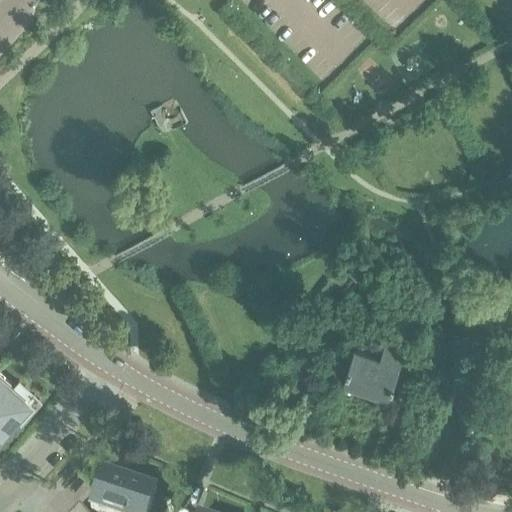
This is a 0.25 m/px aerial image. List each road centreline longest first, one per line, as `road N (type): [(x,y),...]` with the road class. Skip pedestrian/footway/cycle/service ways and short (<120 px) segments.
road 1 (tertiary): [(462,511),(219,425),(107,363)]
road 2 (residential): [(0,496),(81,407),(107,363)]
road 3 (tertiary): [(107,363),(0,275)]
